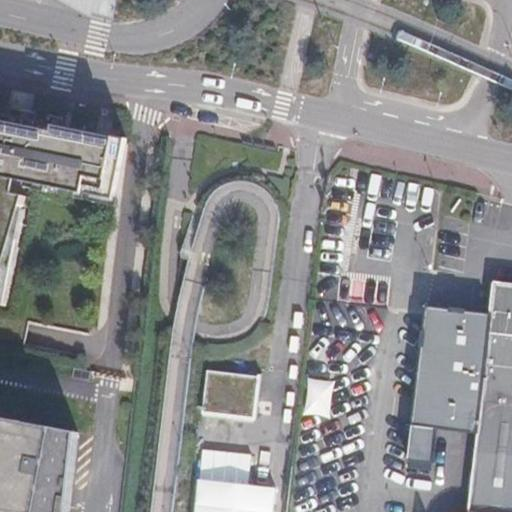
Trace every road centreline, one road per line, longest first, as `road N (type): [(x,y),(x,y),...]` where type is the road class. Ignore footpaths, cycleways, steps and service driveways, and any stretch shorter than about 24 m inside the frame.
road 1 (secondary): [(0,58),(334,116)]
road 2 (secondary): [(209,0),(152,37),(98,35),(0,12)]
road 3 (secondary): [(471,148),(508,0)]
road 4 (secondary): [(334,116),(471,148)]
